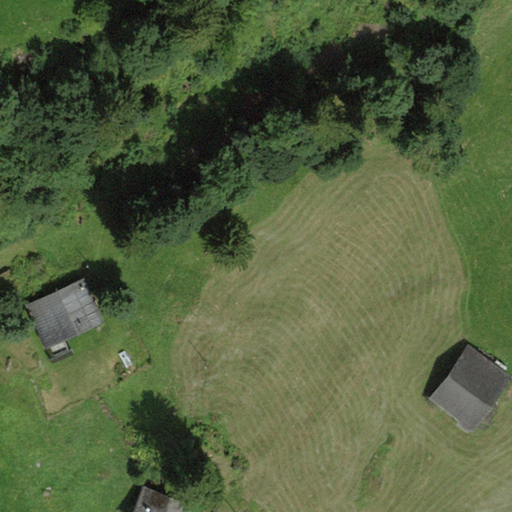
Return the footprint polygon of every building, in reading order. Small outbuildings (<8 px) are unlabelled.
[(35,318),(43,336),(58,329),(96,311),(79,275),(32,297),(41,315),(35,318)] [(35,318),(41,315),(32,297),(26,300),(35,318)] [(43,336),(49,349),(64,342),(58,329),(43,336)] [(429,390),(465,417),(494,378),(492,376),(500,366),(466,340),(429,390)] [(171,511),(172,511),(190,511),(194,502),(143,483),(132,511),(171,511)]
